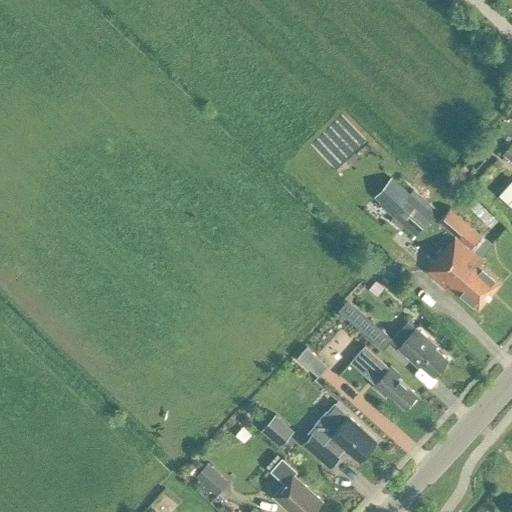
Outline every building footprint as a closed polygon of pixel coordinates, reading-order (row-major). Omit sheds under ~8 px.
[(511,142),(502,152),(511,161),(511,142)] [(416,234),(435,213),(410,190),(391,212),(416,234)] [(501,280),(481,262),(484,258),(480,255),(491,243),(449,207),(438,220),(452,232),(449,236),(452,238),(425,270),(454,294),(457,290),(479,307),(501,280)] [(363,330),(384,348),(391,339),(398,346),(398,347),(418,366),(420,364),(433,375),(448,358),(435,347),(436,345),(415,327),(407,320),(393,336),(373,319),(363,330)] [(319,375),(329,364),(307,344),(297,355),(319,375)] [(389,366),(364,344),(350,361),(375,383),(373,384),(385,395),(387,392),(405,407),(417,393),(398,376),(400,373),(390,365),(389,366)] [(313,433),(304,443),(330,466),(340,455),(339,455),(346,447),(359,458),(376,439),(335,403),(311,431),(313,433)] [(279,441),(293,426),(275,409),(261,425),(279,441)] [(270,469),(285,482),(273,495),(292,511),(310,511),(322,499),(293,474),(297,470),(282,456),(270,469)] [(218,493),(230,480),(208,461),(196,474),(218,493)]
